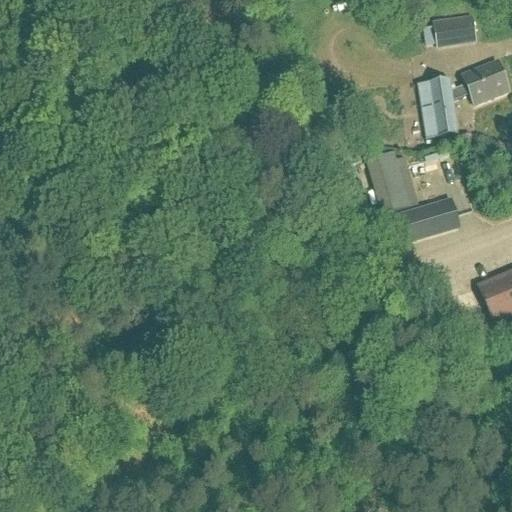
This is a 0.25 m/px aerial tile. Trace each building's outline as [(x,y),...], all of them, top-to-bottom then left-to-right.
[(435,50),(475,44),(471,20),(431,27),(435,50)] [(426,38),(395,40),(395,48),(407,48),(408,60),(427,59),(426,38)] [(456,139),(452,106),(469,99),(473,111),(509,97),(496,65),(461,79),(465,90),(450,96),(448,85),(449,85),(449,84),(416,89),(416,90),(417,90),(426,144),(424,144),(425,145),(458,140),(458,139),(456,139)] [(380,136),(410,135),(407,81),(378,82),(380,136)] [(366,166),(381,219),(407,211),(392,158),(366,166)] [(394,221),(402,249),(458,233),(450,205),(394,221)] [(478,291),(494,330),(511,323),(511,322),(511,277),(511,278),(478,291)]
